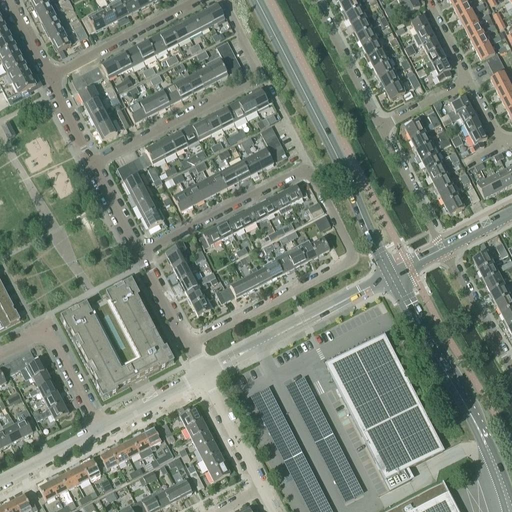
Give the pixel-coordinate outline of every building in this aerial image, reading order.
[(31,0),(28,2),(33,13),(47,5),(52,3),(50,0),(31,0)] [(126,19),(137,14),(130,0),(129,0),(119,5),(126,19)] [(130,0),(137,14),(148,8),(143,0),(130,0)] [(157,0),(143,0),(148,8),(159,3),(157,0)] [(353,0),(339,7),(343,14),(341,15),(343,19),(345,18),(359,11),(353,0)] [(395,0),(400,9),(414,1),(413,0),(395,0)] [(452,12),(466,5),(463,0),(448,0),(447,1),(452,12)] [(491,10),(496,7),(492,0),(487,3),(491,10)] [(405,18),(419,11),(414,1),(400,9),(405,18)] [(47,5),(33,13),(39,23),(53,16),(57,14),(52,3),(47,5)] [(62,11),(71,7),(69,3),(60,7),(62,11)] [(118,3),(107,8),(109,11),(116,25),(126,19),(119,5),(118,3)] [(458,22),(471,15),(466,5),(452,12),(458,22)] [(65,16),(73,12),(71,7),(62,11),(65,16)] [(218,29),(217,27),(224,23),(216,8),(204,14),(212,29),(213,31),(218,29)] [(345,18),(343,19),(345,23),(347,22),(350,28),(364,21),(361,16),(367,13),(365,8),(359,11),(345,18)] [(103,14),(101,12),(101,10),(96,12),(97,13),(97,14),(105,30),(116,25),(109,11),(103,14)] [(95,36),(105,30),(97,14),(86,19),(81,22),(89,37),(94,34),(95,36)] [(200,35),(212,29),(204,14),(193,20),(200,35)] [(463,33),(477,26),(471,15),(458,22),(463,33)] [(496,26),(501,23),(498,15),(492,18),(496,26)] [(44,34),(58,27),(53,16),(39,23),(44,34)] [(189,41),(200,35),(193,20),(181,26),(189,41)] [(416,37),(428,31),(422,20),(410,26),(416,37)] [(364,21),(350,28),(352,32),(354,35),(352,36),(354,40),(356,39),(370,32),(364,21)] [(501,23),(496,26),(499,32),(505,30),(505,29),(501,23)] [(177,47),(189,41),(181,26),(169,32),(177,47)] [(469,44),(482,37),(477,26),(463,33),(469,44)] [(50,45),(64,38),(58,27),(44,34),(50,45)] [(0,43),(9,39),(4,29),(0,31),(0,43)] [(79,44),(87,40),(81,29),(73,33),(79,44)] [(397,38),(404,34),(402,30),(395,34),(397,38)] [(416,37),(412,39),(418,50),(421,48),(433,41),(428,31),(416,37)] [(166,53),(177,47),(169,32),(158,38),(166,53)] [(356,39),(354,40),(356,44),(358,43),(361,50),(375,42),(370,32),(356,39)] [(474,55),(488,48),(482,37),(469,44),(474,55)] [(55,56),(69,49),(64,38),(50,45),(55,56)] [(154,59),(166,53),(158,38),(146,44),(154,59)] [(0,56),(14,49),(9,39),(0,43),(0,56)] [(391,49),(397,45),(395,41),(388,44),(391,49)] [(433,41),(421,48),(427,58),(439,52),(433,41)] [(375,42),(361,50),(365,56),(363,58),(365,62),(367,61),(381,54),(375,42)] [(142,65),(154,59),(146,44),(135,50),(142,65)] [(226,45),(216,50),(219,56),(229,50),(226,45)] [(196,55),(201,52),(197,46),(193,48),(196,55)] [(406,56),(413,52),(411,47),(404,51),(406,56)] [(480,65),(485,63),(493,58),(488,48),(474,55),(480,65)] [(0,68),(19,59),(14,49),(0,56),(0,68)] [(131,71),(142,65),(135,50),(123,56),(131,71)] [(229,50),(219,56),(220,59),(221,61),(232,56),(229,50)] [(428,71),(444,63),(439,52),(427,58),(430,64),(425,66),(428,71)] [(203,62),(208,60),(205,54),(200,56),(203,62)] [(367,61),(365,62),(367,66),(369,65),(373,71),(386,64),(381,54),(367,61)] [(119,77),(131,71),(123,56),(111,62),(119,77)] [(232,56),(221,61),(224,67),(235,61),(232,56)] [(488,68),(498,63),(495,57),(493,58),(485,63),(488,68)] [(173,67),(178,64),(174,58),(169,60),(173,67)] [(0,81),(24,69),(19,59),(0,68),(0,81)] [(227,72),(224,67),(221,61),(220,59),(206,67),(207,70),(215,85),(227,79),(224,74),(227,72)] [(235,61),(224,67),(227,72),(238,67),(235,61)] [(107,83),(119,77),(111,62),(99,68),(100,68),(105,79),(107,83)] [(447,75),(450,74),(444,63),(428,71),(430,75),(434,72),(438,79),(436,80),(439,86),(450,80),(447,75)] [(490,74),(501,69),(498,63),(488,68),(490,74)] [(386,64),(373,71),(376,78),(374,79),(376,83),(392,75),(386,64)] [(238,67),(227,72),(230,78),(240,72),(238,67)] [(97,83),(105,79),(100,68),(92,72),(97,83)] [(0,91),(1,93),(29,79),(24,69),(0,81),(0,91)] [(417,77),(424,73),(422,69),(415,72),(417,77)] [(493,80),(502,75),(504,74),(501,69),(490,74),(493,80)] [(150,79),(155,76),(151,70),(146,72),(150,79)] [(203,91),(215,85),(207,70),(196,76),(203,91)] [(92,72),(86,75),(92,86),(97,83),(92,72)] [(419,88),(413,77),(411,73),(405,76),(413,92),(419,88)] [(86,75),(81,78),(87,89),(91,87),(92,86),(86,75)] [(196,76),(189,80),(187,75),(182,78),(184,82),(192,97),(203,91),(196,76)] [(392,75),(376,83),(378,87),(380,86),(383,92),(397,85),(392,75)] [(494,93),(508,86),(502,75),(493,80),(488,82),(494,93)] [(81,78),(76,81),(81,92),(87,89),(81,78)] [(157,86),(162,84),(159,78),(154,80),(157,86)] [(27,92),(35,88),(29,79),(1,93),(6,103),(9,108),(30,97),(27,92)] [(71,83),(70,84),(76,94),(77,94),(81,92),(76,81),(71,83)] [(123,84),(126,91),(132,88),(128,82),(123,84)] [(180,103),(192,97),(184,82),(172,88),(180,103)] [(118,95),(126,91),(123,84),(114,89),(118,95)] [(390,104),(404,97),(397,85),(383,92),(390,104)] [(500,104),(511,97),(511,94),(508,86),(494,93),(500,104)] [(81,92),(77,94),(78,97),(92,89),(91,87),(87,89),(81,92)] [(169,109),(180,103),(172,88),(161,94),(169,109)] [(83,109),(98,101),(92,89),(78,97),(77,97),(83,109)] [(134,99),(139,96),(135,90),(131,92),(134,99)] [(109,101),(116,98),(113,93),(107,97),(109,101)] [(268,99),(264,101),(260,93),(248,99),(256,115),(272,106),(268,99)] [(157,115),(169,109),(161,94),(150,100),(157,115)] [(505,115),(511,111),(511,97),(500,104),(505,115)] [(245,120),(256,115),(248,99),(237,105),(245,120)] [(456,99),(448,103),(450,107),(449,107),(455,118),(455,119),(470,111),(464,100),(457,103),(456,99)] [(150,100),(143,104),(141,100),(136,103),(146,121),(157,115),(150,100)] [(89,120),(104,112),(98,101),(83,109),(89,120)] [(134,127),(146,121),(136,103),(131,105),(133,108),(126,112),(134,127)] [(233,126),(245,120),(237,105),(225,111),(233,126)] [(222,132),(233,126),(225,111),(214,117),(222,132)] [(449,122),(442,125),(444,128),(459,120),(463,128),(475,121),(470,111),(455,119),(455,118),(449,121),(449,122)] [(95,132),(110,124),(104,112),(89,120),(95,132)] [(424,135),(439,127),(433,115),(427,119),(431,126),(421,131),(420,127),(424,125),(422,121),(420,122),(419,120),(414,122),(415,125),(413,127),(411,123),(403,127),(405,130),(404,131),(410,143),(424,136),(424,135)] [(125,132),(131,128),(125,116),(119,120),(125,132)] [(210,138),(222,132),(214,117),(202,123),(210,138)] [(447,117),(440,121),(442,125),(449,122),(449,121),(447,117)] [(264,130),(269,127),(265,121),(261,123),(264,130)] [(468,139),(481,132),(475,121),(463,128),(468,139)] [(199,144),(210,138),(202,123),(191,129),(199,144)] [(101,144),(117,136),(110,124),(95,132),(101,144)] [(9,141),(15,138),(9,125),(2,129),(9,141)] [(187,150),(199,144),(191,129),(179,135),(187,150)] [(262,139),(272,133),(271,130),(260,135),(262,139)] [(481,146),(486,143),(481,132),(468,139),(474,149),(472,150),(475,155),(484,151),(481,146)] [(264,144),(275,139),(272,133),(262,139),(264,144)] [(175,156),(187,150),(179,135),(168,141),(175,156)] [(424,136),(410,143),(413,149),(411,151),(413,155),(429,146),(424,136)] [(449,147),(447,142),(445,138),(439,142),(440,144),(438,145),(441,151),(449,147)] [(453,146),(460,143),(458,138),(451,142),(453,146)] [(267,150),(278,144),(275,139),(264,144),(267,150)] [(164,162),(175,156),(168,141),(156,147),(164,162)] [(270,155),(281,149),(278,144),(267,150),(270,155)] [(218,153),(223,151),(219,145),(215,147),(218,153)] [(429,146),(413,155),(415,159),(418,158),(421,164),(435,157),(429,146)] [(152,169),(164,162),(156,147),(144,153),(146,157),(138,161),(143,172),(151,167),(152,169)] [(273,160),(283,155),(281,149),(270,155),(273,160)] [(265,152),(253,159),(261,174),(273,167),(265,152)] [(221,164),(225,161),(222,155),(217,157),(221,164)] [(276,166),(286,160),(283,155),(273,160),(276,166)] [(195,165),(199,163),(196,157),(191,159),(195,165)] [(435,157),(421,164),(424,171),(422,172),(424,176),(440,168),(435,157)] [(253,159),(242,164),(249,179),(261,174),(253,159)] [(138,175),(143,172),(138,161),(132,164),(138,175)] [(132,178),(138,175),(132,164),(127,167),(132,178)] [(242,164),(230,170),(238,185),(249,179),(242,164)] [(127,180),(132,178),(127,167),(121,170),(127,180)] [(197,176),(202,173),(199,167),(194,169),(197,176)] [(440,168),(424,176),(426,180),(429,179),(432,185),(446,178),(440,168)] [(122,183),(127,180),(121,170),(116,173),(122,183)] [(226,192),(238,185),(230,170),(218,177),(226,192)] [(167,180),(172,177),(169,171),(164,173),(167,180)] [(502,192),(511,187),(504,173),(495,178),(502,192)] [(180,176),(176,179),(179,185),(184,183),(180,176)] [(218,177),(207,182),(215,197),(226,192),(218,177)] [(129,197),(144,190),(138,178),(123,186),(129,197)] [(446,178),(432,185),(435,192),(433,193),(435,197),(451,189),(446,178)] [(493,197),(502,192),(495,178),(485,183),(493,197)] [(159,181),(153,185),(155,190),(161,186),(160,183),(159,181)] [(203,203),(215,197),(207,182),(196,188),(203,203)] [(483,202),(493,197),(485,183),(475,188),(483,202)] [(192,210),(203,203),(196,188),(184,195),(192,210)] [(290,208),(307,200),(301,188),(296,191),(295,190),(283,196),(290,208)] [(451,189),(435,197),(437,201),(439,200),(443,207),(457,199),(451,189)] [(135,209),(150,201),(144,190),(129,197),(135,209)] [(473,206),(479,203),(472,191),(467,194),(473,206)] [(184,195),(172,201),(180,216),(192,210),(184,195)] [(290,208),(283,196),(272,202),(278,214),(280,218),(292,212),(290,208)] [(449,219),(463,211),(457,199),(443,207),(449,219)] [(141,220),(156,213),(150,201),(135,209),(141,220)] [(267,220),(278,214),(272,202),(260,208),(267,220)] [(309,216),(320,211),(318,206),(307,211),(309,216)] [(255,226),(267,220),(260,208),(249,214),(255,226)] [(312,222),(323,216),(320,211),(309,216),(312,222)] [(148,233),(162,225),(156,213),(141,220),(148,233)] [(244,232),(255,226),(249,214),(237,220),(244,232)] [(316,229),(327,224),(324,219),(314,224),(316,229)] [(232,238),(244,232),(237,220),(226,225),(232,238)] [(319,234),(330,229),(327,224),(316,229),(319,234)] [(221,244),(232,238),(226,225),(215,231),(221,244)] [(204,252),(221,244),(215,231),(202,237),(203,238),(198,241),(204,252)] [(310,248),(317,260),(328,255),(328,253),(333,250),(327,239),(310,248)] [(310,248),(308,243),(296,249),(305,266),(317,260),(310,248)] [(186,266),(180,255),(185,252),(182,245),(164,254),(167,261),(173,273),(186,266)] [(501,261),(507,258),(501,246),(495,249),(501,261)] [(296,249),(284,255),(294,272),(305,266),(296,249)] [(284,255),(273,261),(274,262),(274,263),(282,278),(293,272),(294,272),(284,255)] [(485,255),(472,262),(478,273),(491,266),(485,255)] [(196,267),(200,265),(205,262),(203,257),(197,260),(193,262),(196,267)] [(274,262),(262,268),(263,270),(264,271),(271,284),(282,278),(274,263),(274,262)] [(511,267),(510,264),(498,270),(501,275),(506,272),(511,268),(511,267)] [(192,278),(186,266),(173,273),(179,285),(192,278)] [(491,266),(478,273),(481,280),(479,281),(481,285),(483,284),(497,277),(491,266)] [(264,272),(258,275),(255,270),(250,273),(252,277),(253,277),(259,290),(271,284),(264,271),(264,272)] [(185,295),(205,285),(205,286),(209,283),(214,280),(212,276),(198,283),(194,277),(192,278),(179,285),(177,285),(181,292),(183,291),(185,295)] [(248,296),(259,290),(253,277),(252,277),(241,283),(248,296)] [(483,284),(481,285),(483,289),(486,288),(489,295),(503,288),(497,277),(483,284)] [(236,302),(248,296),(241,283),(224,292),(230,302),(234,300),(236,302)] [(130,284),(104,297),(106,301),(96,306),(87,311),(85,307),(59,320),(102,402),(173,365),(130,284)] [(204,300),(201,294),(207,291),(205,286),(205,285),(185,295),(191,307),(204,300)] [(503,288),(489,295),(492,301),(490,303),(492,306),(494,305),(508,298),(503,288)] [(224,305),(230,302),(224,292),(219,295),(224,305)] [(224,305),(219,295),(218,293),(214,295),(221,307),(224,305)] [(0,315),(12,309),(6,296),(0,299),(0,315)] [(494,305),(492,306),(494,310),(496,309),(500,316),(511,309),(511,305),(508,298),(494,305)] [(210,312),(204,300),(191,307),(197,319),(210,312)] [(12,309),(0,315),(0,324),(3,331),(19,322),(12,309)] [(511,309),(500,316),(503,323),(501,324),(503,327),(505,326),(511,322),(511,309)] [(511,322),(505,326),(503,327),(505,332),(507,331),(511,338),(511,337),(511,322)] [(383,338),(383,339),(364,348),(339,361),(325,368),(330,378),(343,404),(360,437),(373,462),(389,493),(409,483),(408,481),(404,473),(408,471),(424,463),(442,453),(385,342),(383,338)] [(30,354),(24,357),(30,368),(36,365),(30,354)] [(24,357),(19,360),(25,371),(30,368),(24,357)] [(19,360),(14,362),(20,373),(25,371),(19,360)] [(14,362),(9,365),(14,376),(20,373),(14,362)] [(32,380),(46,374),(40,363),(36,365),(30,368),(25,371),(20,373),(22,376),(29,374),(32,380)] [(9,365),(3,368),(9,379),(14,376),(9,365)] [(4,382),(9,379),(3,368),(0,369),(0,388),(6,386),(4,382)] [(32,380),(23,385),(25,388),(31,386),(34,384),(38,391),(51,384),(46,374),(32,380)] [(286,388),(344,506),(362,497),(303,379),(286,388)] [(43,402),(57,395),(51,384),(38,391),(37,391),(28,395),(30,399),(36,397),(40,395),(43,401),(43,402)] [(251,399),(308,511),(329,511),(267,390),(251,399)] [(49,412),(62,405),(57,395),(43,402),(43,401),(34,406),(36,410),(41,408),(45,405),(49,412)] [(49,412),(34,420),(37,425),(46,420),(52,417),(55,423),(68,416),(62,405),(49,412)] [(195,411),(190,414),(187,409),(176,414),(185,430),(201,422),(195,411)] [(14,428),(21,441),(32,435),(27,425),(32,422),(26,412),(16,417),(20,425),(14,428)] [(14,428),(10,420),(7,421),(9,431),(4,434),(10,447),(21,441),(14,428)] [(190,441),(207,432),(201,422),(185,430),(190,441)] [(4,434),(3,434),(0,426),(0,452),(10,447),(4,434)] [(166,440),(171,437),(165,426),(160,429),(166,440)] [(160,445),(153,431),(142,437),(149,451),(151,454),(156,452),(154,449),(160,445)] [(196,452),(212,444),(207,432),(190,441),(196,452)] [(142,437),(131,443),(139,456),(149,451),(142,437)] [(169,446),(174,443),(171,437),(166,440),(169,446)] [(130,443),(121,448),(128,462),(137,457),(139,456),(131,443),(130,443)] [(202,462),(218,454),(212,444),(196,452),(202,462)] [(119,449),(110,454),(117,468),(124,464),(126,467),(130,465),(128,462),(121,448),(119,449)] [(181,460),(187,457),(184,451),(178,454),(181,460)] [(103,475),(117,468),(110,454),(99,459),(102,465),(98,466),(103,475)] [(208,474),(224,465),(218,454),(202,462),(208,474)] [(158,468),(173,460),(170,455),(155,462),(158,468)] [(184,466),(189,463),(187,457),(181,460),(184,466)] [(177,473),(183,470),(178,460),(173,463),(177,473)] [(153,471),(158,468),(155,462),(150,465),(153,471)] [(88,482),(99,477),(92,463),(81,469),(88,482)] [(213,485),(229,476),(224,465),(208,474),(213,485)] [(162,477),(167,475),(163,468),(159,470),(162,477)] [(78,488),(88,482),(81,469),(71,474),(78,488)] [(137,479),(142,476),(139,471),(134,473),(137,479)] [(131,482),(137,479),(134,473),(128,476),(131,482)] [(192,482),(198,479),(195,473),(189,476),(192,482)] [(67,493),(78,488),(71,474),(60,480),(67,493)] [(148,482),(155,479),(152,474),(142,479),(146,486),(149,484),(148,482)] [(198,493),(203,490),(198,479),(192,482),(198,493)] [(57,499),(67,493),(60,480),(50,485),(57,499)] [(104,495),(111,491),(106,482),(100,485),(104,495)] [(121,487),(118,482),(112,485),(115,490),(121,487)] [(173,488),(180,502),(191,496),(184,482),(173,488)] [(453,511),(446,497),(448,496),(442,484),(388,511),(453,511)] [(46,504),(57,499),(50,485),(39,491),(46,504)] [(169,508),(180,502),(173,488),(162,493),(163,496),(169,508)] [(163,496),(157,499),(155,494),(151,497),(153,502),(153,501),(159,511),(160,511),(169,508),(163,496)] [(89,497),(84,499),(86,505),(92,502),(89,497)] [(141,503),(134,506),(137,511),(159,511),(153,501),(153,502),(151,497),(141,503)] [(36,511),(33,504),(28,507),(24,498),(13,504),(16,511),(36,511)] [(81,508),(86,505),(84,499),(78,502),(81,508)]
